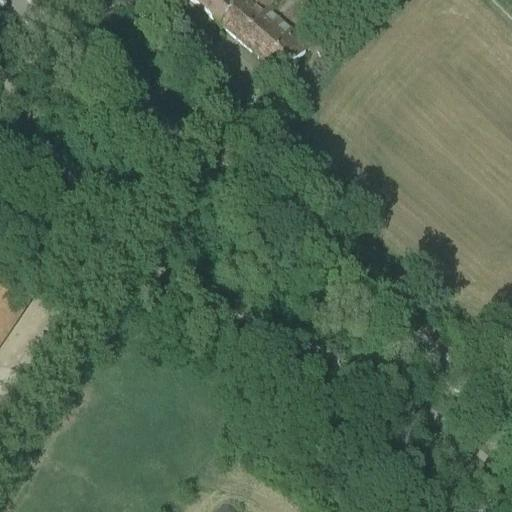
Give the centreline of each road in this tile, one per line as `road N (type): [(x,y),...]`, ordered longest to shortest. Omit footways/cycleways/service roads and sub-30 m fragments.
road 1 (tertiary): [(185,148),(511,429)]
road 2 (unclassified): [(185,148),(0,417)]
road 3 (tertiary): [(9,0),(185,148)]
